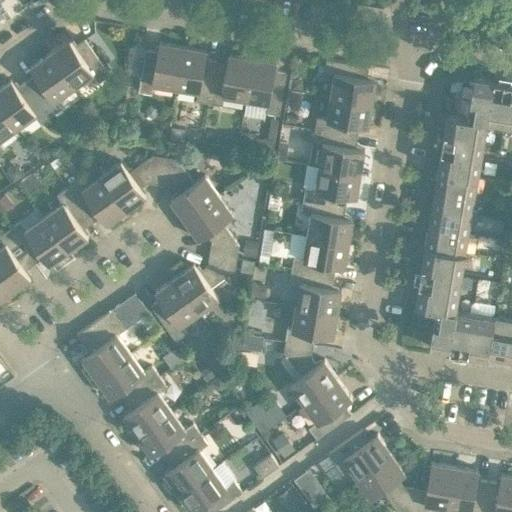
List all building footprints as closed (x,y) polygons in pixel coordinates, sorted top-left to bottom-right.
[(69,37),(49,50),(74,85),(93,72),(98,80),(109,72),(85,37),(74,44),(69,37)] [(153,82),(176,86),(183,44),(159,40),(158,49),(145,47),(138,90),(152,92),(153,82)] [(206,48),(183,44),(176,86),(198,89),(196,99),(209,101),(216,59),(205,57),(206,48)] [(36,72),(26,79),(51,114),(62,106),(56,98),(74,85),(49,50),(30,64),(36,72)] [(227,61),(216,59),(209,101),(222,103),(223,94),(246,97),(253,55),(229,51),(227,61)] [(276,59),(253,55),(246,97),(268,101),(266,111),(280,113),(287,71),(274,69),(276,59)] [(369,64),(326,57),(324,71),(334,72),(330,94),(372,102),(376,78),(367,76),(369,64)] [(474,74),(467,113),(468,114),(487,118),(511,121),(511,74),(494,72),(493,77),(474,74)] [(293,77),(292,87),(303,89),(304,82),(300,78),(293,77)] [(11,78),(0,85),(0,102),(17,126),(35,113),(41,121),(51,114),(26,79),(17,86),(11,78)] [(372,102),(330,94),(327,117),(317,115),(315,128),(357,135),(359,123),(368,125),(372,102)] [(0,150),(4,147),(0,141),(0,138),(17,126),(0,102),(0,150)] [(485,133),(487,118),(468,114),(467,113),(447,110),(444,126),(485,133)] [(287,114),(285,121),(296,123),(298,115),(287,114)] [(112,117),(112,130),(125,130),(125,117),(112,117)] [(285,125),(284,134),(301,137),(302,128),(285,125)] [(481,156),(485,133),(444,126),(439,126),(435,149),(440,149),(481,156)] [(357,135),(315,128),(313,140),(322,142),(319,164),(361,172),(365,148),(355,146),(357,135)] [(242,130),(239,148),(253,150),(256,132),(242,130)] [(223,136),(222,145),(233,147),(235,138),(223,136)] [(279,140),(276,157),(285,159),(287,142),(279,140)] [(478,175),(481,156),(440,149),(437,168),(478,175)] [(121,159),(102,173),(127,208),(146,194),(140,186),(148,181),(160,183),(165,155),(153,153),(129,170),(121,159)] [(177,157),(165,155),(160,183),(173,185),(178,192),(170,198),(184,217),(219,193),(205,173),(194,181),(177,157)] [(58,157),(51,163),(54,167),(61,162),(58,157)] [(361,172),(319,164),(315,187),(305,185),(303,198),(345,205),(347,193),(357,195),(361,172)] [(13,166),(7,170),(14,180),(24,173),(19,167),(13,166)] [(437,168),(434,186),(475,194),(478,175),(437,168)] [(127,208),(102,173),(83,186),(78,178),(67,186),(92,221),(102,214),(107,222),(127,208)] [(272,180),(270,191),(287,194),(289,183),(272,180)] [(92,221),(67,186),(57,193),(63,201),(44,214),(69,249),(88,235),(83,227),(92,221)] [(434,186),(431,206),(471,213),(475,194),(434,186)] [(219,193),(184,217),(198,237),(206,231),(211,239),(209,251),(237,256),(239,244),(222,220),(233,212),(219,193)] [(4,194),(0,196),(0,210),(1,212),(12,204),(4,194)] [(345,205),(303,198),(301,210),(311,212),(307,234),(349,241),(353,218),(344,216),(345,205)] [(471,213),(431,206),(428,225),(468,232),(471,213)] [(69,249),(44,214),(26,227),(20,219),(9,227),(35,262),(44,255),(50,263),(69,249)] [(468,232),(428,225),(425,244),(465,252),(468,232)] [(35,262),(9,227),(0,233),(0,235),(5,242),(0,245),(0,274),(11,290),(31,276),(25,268),(35,262)] [(349,241),(307,234),(303,256),(293,255),(291,267),(334,274),(336,263),(345,265),(349,241)] [(245,238),(243,254),(256,256),(258,240),(245,238)] [(511,239),(504,238),(502,246),(511,248),(511,239)] [(462,269),(465,252),(425,244),(422,262),(462,269)] [(194,261),(175,275),(199,310),(219,296),(211,285),(235,268),(237,256),(209,251),(207,263),(200,269),(194,261)] [(242,258),(240,270),(252,272),(254,260),(242,258)] [(458,292),(461,275),(462,269),(422,262),(416,261),(412,284),(418,285),(458,292)] [(334,274),(291,267),(289,280),(299,282),(295,304),(338,311),(341,287),(332,286),(334,274)] [(0,298),(11,290),(0,274),(0,298)] [(161,297),(151,304),(176,339),(187,331),(181,323),(199,310),(175,275),(155,289),(161,297)] [(456,308),(458,292),(418,285),(415,302),(436,305),(455,308),(456,308)] [(338,311),(295,304),(292,326),(288,325),(285,338),(313,343),(315,331),(334,334),(338,311)] [(448,348),(455,308),(436,305),(429,345),(448,348)] [(112,307),(77,332),(90,351),(82,356),(96,376),(131,351),(118,332),(126,327),(112,307)] [(470,357),(471,352),(478,312),(456,308),(455,308),(448,348),(447,353),(470,357)] [(487,354),(494,314),(478,312),(471,352),(487,354)] [(511,321),(511,317),(494,314),(487,354),(505,357),(511,321)] [(245,334),(243,346),(260,349),(262,336),(245,334)] [(311,355),(313,343),(285,338),(283,350),(301,374),(290,382),(304,401),(338,377),(325,357),(317,363),(311,355)] [(131,351),(96,376),(110,395),(118,389),(124,399),(159,374),(152,363),(144,369),(131,351)] [(207,365),(199,370),(207,381),(214,375),(207,365)] [(159,374),(124,399),(131,408),(123,414),(137,433),(172,408),(159,390),(167,384),(159,374)] [(220,375),(211,382),(215,388),(222,389),(228,386),(220,375)] [(338,377),(304,401),(317,420),(309,426),(316,437),(351,412),(344,402),(352,396),(338,377)] [(172,408),(137,433),(151,453),(159,447),(166,456),(201,431),(193,421),(185,427),(172,408)] [(370,437),(363,427),(328,452),(335,463),(344,457),(357,476),(392,451),(378,432),(370,437)] [(201,431),(166,456),(172,466),(165,471),(178,491),(213,466),(200,448),(208,442),(201,431)] [(283,432),(273,439),(284,454),(294,447),(283,432)] [(405,470),(392,451),(357,476),(371,495),(381,487),(398,511),(401,511),(410,511),(415,486),(403,484),(397,476),(405,470)] [(262,476),(279,463),(271,452),(254,464),(262,476)] [(427,488),(415,486),(410,511),(423,511),(426,502),(448,506),(455,464),(431,460),(427,488)] [(478,468),(455,464),(448,506),(470,509),(469,511),(482,511),(488,479),(477,477),(478,468)] [(213,466),(178,491),(192,510),(200,505),(205,511),(210,511),(242,490),(234,479),(226,484),(213,466)] [(302,470),(293,477),(314,506),(323,500),(302,470)] [(500,481),(488,479),(482,511),(511,511),(511,473),(501,471),(500,481)] [(290,484),(277,494),(284,503),(297,494),(290,484)]
